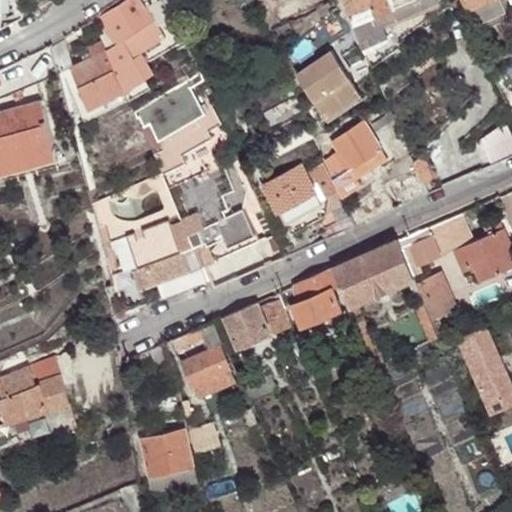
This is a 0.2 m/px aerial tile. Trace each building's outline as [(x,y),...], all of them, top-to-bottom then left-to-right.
[(108,31),(99,35),(104,48),(123,88),(148,73),(137,54),(164,37),(153,18),(166,10),(161,0),(143,0),(142,1),(141,0),(124,0),(99,18),(108,31)] [(340,0),(339,1),(370,69),(389,60),(378,40),(442,11),(437,0),(340,0)] [(458,0),(462,8),(473,5),(480,21),(504,10),(500,0),(458,0)] [(123,88),(104,48),(68,63),(85,105),(123,88)] [(329,48),(293,73),(323,117),(358,93),(329,48)] [(43,95),(0,107),(0,159),(57,143),(43,95)] [(392,117),(389,111),(368,123),(372,129),(392,117)] [(322,158),(332,177),(353,163),(360,173),(374,163),(367,153),(379,145),(362,120),(331,139),(337,148),(322,158)] [(385,155),(379,145),(367,153),(374,163),(385,155)] [(419,155),(412,160),(409,163),(414,172),(420,181),(431,172),(419,155)] [(221,162),(165,186),(191,245),(200,265),(256,241),(240,206),(232,187),(221,162)] [(353,163),(332,177),(337,189),(360,173),(353,163)] [(385,182),(397,205),(427,192),(420,181),(414,172),(385,182)] [(269,196),(290,233),(324,215),(305,178),(269,196)] [(232,187),(240,206),(244,190),(241,183),(232,187)] [(345,211),(352,226),(359,223),(352,208),(345,211)] [(408,270),(438,256),(467,244),(454,214),(425,227),(395,240),(408,270)] [(324,215),(290,233),(295,243),(329,225),(324,215)] [(162,295),(206,278),(200,265),(191,245),(181,249),(169,217),(134,230),(147,263),(130,270),(137,288),(157,280),(162,295)] [(478,281),(511,266),(511,252),(501,229),(452,251),(459,268),(470,263),(478,281)] [(428,340),(437,335),(430,319),(423,303),(415,283),(408,270),(395,240),(331,269),(338,285),(348,307),(374,366),(384,361),(370,331),(368,332),(355,304),(405,281),(418,310),(416,311),(428,340)] [(294,285),(276,293),(283,310),(291,306),(299,325),(338,308),(329,289),(338,285),(331,269),(294,285)] [(415,283),(423,303),(430,319),(454,309),(439,273),(415,283)] [(116,289),(125,311),(138,306),(130,284),(116,289)] [(262,305),(272,332),(285,327),(275,300),(262,305)] [(268,334),(254,302),(222,316),(236,349),(268,334)] [(206,345),(219,339),(211,321),(171,339),(176,349),(203,337),(206,345)] [(361,341),(354,325),(349,327),(356,343),(361,341)] [(511,384),(485,325),(456,338),(485,402),(511,389),(511,384)] [(164,342),(149,348),(154,364),(168,360),(164,342)] [(229,370),(218,347),(184,363),(198,398),(225,384),(221,374),(229,370)] [(0,378),(0,391),(2,397),(3,402),(0,402),(0,415),(3,426),(68,404),(60,376),(35,383),(29,366),(0,378)] [(511,389),(485,402),(490,413),(511,403),(511,389)] [(255,423),(249,408),(243,412),(248,427),(255,423)] [(139,439),(151,491),(194,479),(183,429),(164,434),(156,435),(139,439)] [(57,458),(41,463),(44,472),(60,467),(57,458)] [(17,469),(2,474),(10,492),(23,488),(17,469)] [(0,511),(12,507),(4,491),(0,492),(0,511)]
